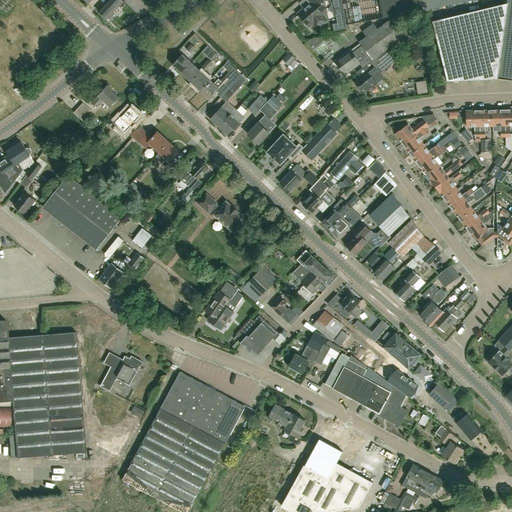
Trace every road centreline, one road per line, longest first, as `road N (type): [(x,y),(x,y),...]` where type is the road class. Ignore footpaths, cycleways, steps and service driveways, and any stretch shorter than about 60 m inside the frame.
road 1 (tertiary): [(347,269),(111,47)]
road 2 (unclassified): [(0,216),(119,310),(254,372)]
road 3 (unclassified): [(254,372),(465,478),(511,484)]
road 4 (residential): [(494,292),(364,123)]
road 5 (residential): [(364,123),(259,0)]
road 6 (residential): [(364,123),(447,100),(511,99)]
road 7 (secondary): [(0,133),(111,47)]
road 8 (tertiary): [(448,358),(347,269)]
